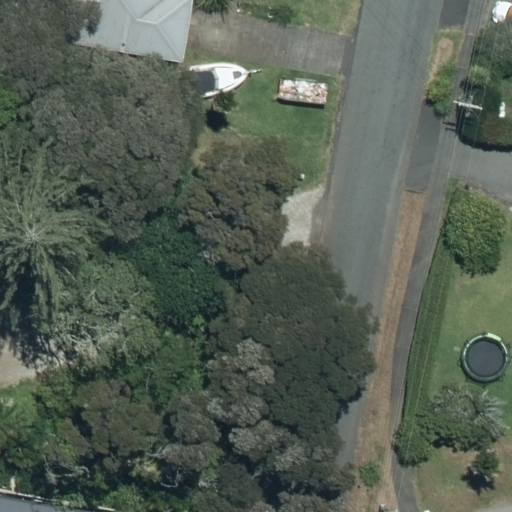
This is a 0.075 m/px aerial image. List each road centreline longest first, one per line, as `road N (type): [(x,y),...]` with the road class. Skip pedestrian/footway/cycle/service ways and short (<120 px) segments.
road 1 (residential): [(403,0),(335,306),(302,511)]
road 2 (unknown): [(353,221),(103,344),(0,369)]
